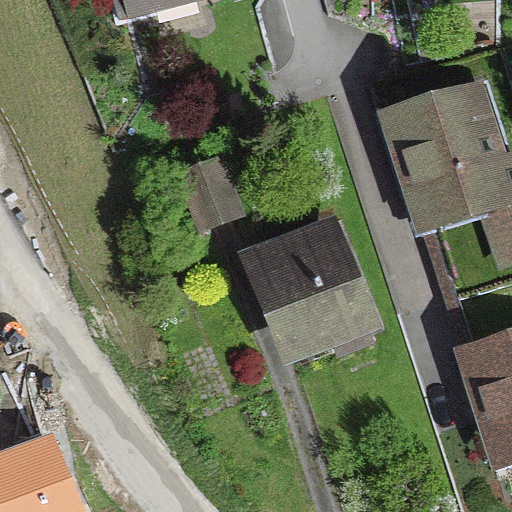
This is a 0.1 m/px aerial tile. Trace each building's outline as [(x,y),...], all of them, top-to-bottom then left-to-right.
[(109,0),(116,24),(148,15),(146,6),(167,0),(109,0)] [(471,99),(390,125),(422,224),(488,203),(492,214),(482,218),(497,264),(511,259),(511,174),(510,168),(495,173),(471,99)] [(178,177),(200,233),(235,219),(212,164),(178,177)] [(289,358),(328,342),(335,358),(366,346),(319,229),(249,257),(289,358)] [(511,346),(466,361),(498,461),(511,456),(511,346)] [(0,511),(70,511),(45,449),(0,467),(0,511)]
